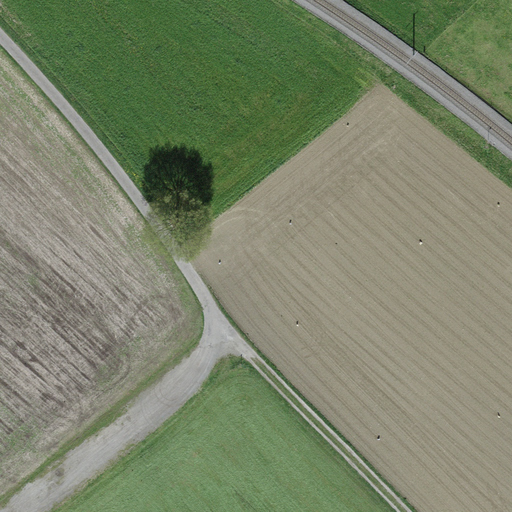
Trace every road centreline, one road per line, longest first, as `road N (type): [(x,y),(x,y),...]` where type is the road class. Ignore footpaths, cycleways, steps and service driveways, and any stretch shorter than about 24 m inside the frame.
road 1 (track): [(0,46),(141,210),(220,340),(35,511)]
road 2 (track): [(220,340),(393,511)]
